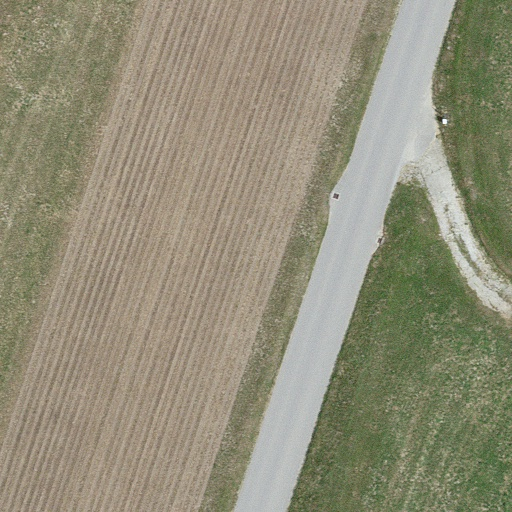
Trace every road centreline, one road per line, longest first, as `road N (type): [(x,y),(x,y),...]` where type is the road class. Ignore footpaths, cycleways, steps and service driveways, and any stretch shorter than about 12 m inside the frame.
road 1 (unclassified): [(439,0),(269,511)]
road 2 (track): [(402,116),(438,164),(491,293),(511,304)]
